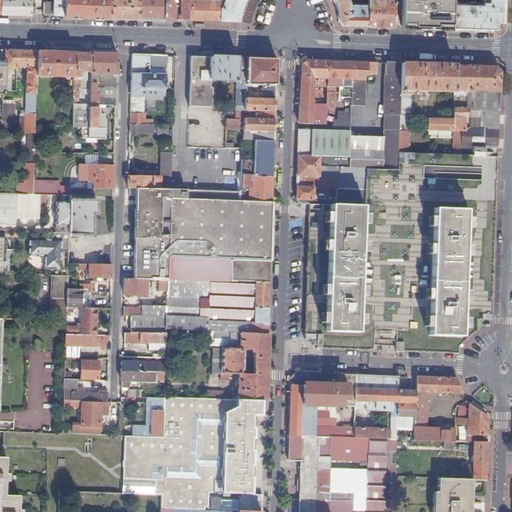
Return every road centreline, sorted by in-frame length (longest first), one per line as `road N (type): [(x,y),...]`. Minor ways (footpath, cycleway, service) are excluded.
road 1 (residential): [(114,396),(125,35)]
road 2 (residential): [(279,357),(289,40)]
road 3 (residential): [(279,357),(505,369)]
road 4 (secondary): [(511,48),(289,40)]
road 5 (residential): [(511,150),(505,369)]
road 6 (secondary): [(289,40),(125,35)]
road 7 (residential): [(274,511),(279,357)]
road 8 (tertiary): [(505,369),(500,511)]
road 9 (secondary): [(125,35),(0,31)]
